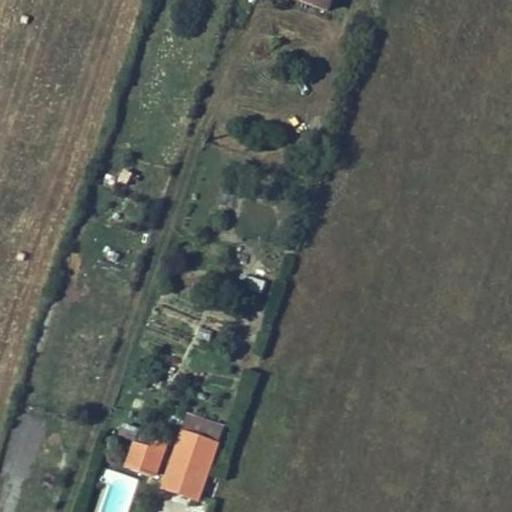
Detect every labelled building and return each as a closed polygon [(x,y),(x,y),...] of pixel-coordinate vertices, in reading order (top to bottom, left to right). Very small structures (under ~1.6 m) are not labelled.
[(294,0),(327,11),(331,0),(294,0)] [(48,351),(63,310),(50,305),(35,346),(48,351)] [(155,320),(152,328),(187,342),(191,334),(155,320)] [(64,335),(52,364),(87,378),(106,331),(85,323),(78,341),(64,335)] [(163,489),(198,501),(223,428),(189,416),(163,489)] [(151,452),(162,456),(165,449),(154,445),(151,452)] [(129,466),(155,475),(162,456),(151,452),(136,447),(129,466)]
